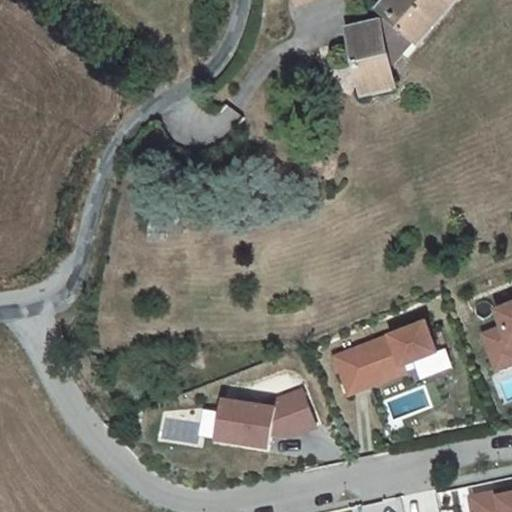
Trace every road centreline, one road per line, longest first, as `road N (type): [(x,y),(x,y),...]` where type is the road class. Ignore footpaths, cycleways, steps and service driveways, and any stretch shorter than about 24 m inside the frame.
road 1 (residential): [(21,305),(48,369),(100,441),(156,490),(196,502),(246,500),(511,447)]
road 2 (residential): [(21,305),(66,280),(91,236),(125,133),(217,63),(242,0)]
